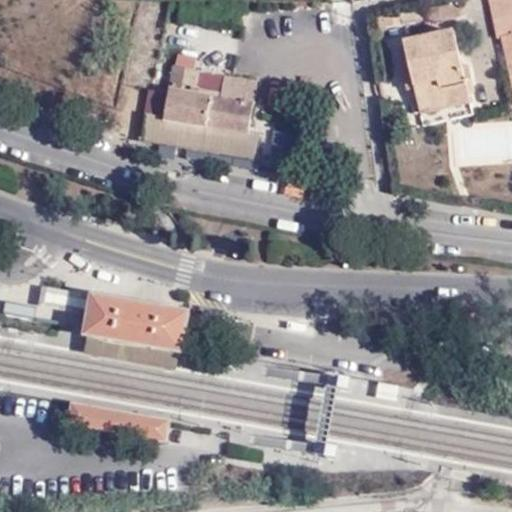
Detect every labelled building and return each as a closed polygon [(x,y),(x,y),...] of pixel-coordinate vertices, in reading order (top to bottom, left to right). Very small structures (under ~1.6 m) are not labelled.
[(464,0),(461,0),(431,6),(435,25),(468,18),(464,0)] [(511,0),(502,0),(504,4),(500,6),(502,9),(495,11),(501,44),(509,43),(511,55),(511,0)] [(422,108),(427,107),(469,98),(468,93),(476,91),(471,69),(464,71),(457,37),(409,48),(422,108)] [(182,57),(176,84),(157,80),(150,116),(252,137),(264,78),(231,72),(230,80),(226,95),(199,91),(204,75),(204,72),(198,71),(200,60),(182,57)] [(226,95),(230,80),(204,75),(199,91),(226,95)] [(469,98),(427,107),(430,121),(480,109),(477,96),(469,98)] [(145,144),(258,164),(264,139),(252,137),(150,116),(145,144)] [(91,314),(95,290),(43,281),(39,305),(91,314)] [(140,297),(95,290),(91,314),(87,335),(184,352),(192,307),(140,297)] [(3,300),(1,317),(33,322),(36,305),(3,300)] [(477,311),(460,322),(471,335),(486,323),(477,311)] [(184,352),(87,335),(83,357),(180,374),(184,352)] [(348,379),(338,377),(337,383),(336,387),(342,388),(346,388),(348,379)] [(395,400),(398,385),(376,382),(374,397),(395,400)] [(109,406),(77,400),(73,421),(105,428),(109,406)] [(140,412),(109,406),(105,428),(136,434),(140,412)] [(174,419),(140,412),(136,434),(170,440),(173,424),(174,419)] [(336,446),(327,444),(326,449),(326,450),(325,454),(330,455),(335,456),(335,451),(336,446)] [(35,446),(36,460),(67,458),(67,445),(35,446)]
